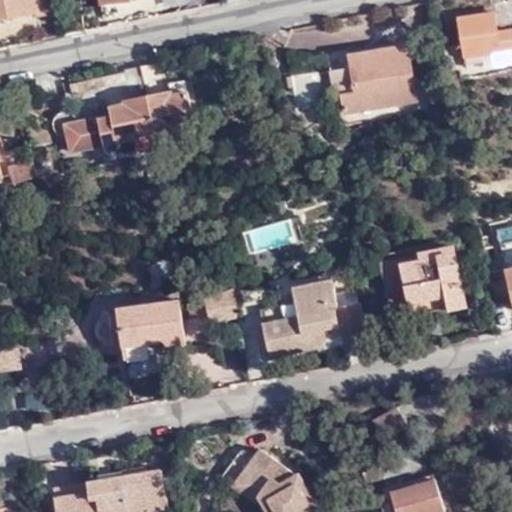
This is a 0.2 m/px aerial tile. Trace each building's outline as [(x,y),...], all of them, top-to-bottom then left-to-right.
[(59,11),(56,0),(0,0),(0,17),(37,10),(38,15),(59,11)] [(511,26),(501,28),(498,11),(460,16),(466,58),(484,55),(501,53),(511,51),(511,26)] [(408,45),(382,49),(383,59),(351,65),(356,90),(342,93),(345,112),(417,99),(408,45)] [(383,59),(382,49),(350,54),(351,65),(383,59)] [(501,53),(484,55),(485,67),(502,64),(501,53)] [(159,62),(142,65),(156,134),(195,127),(189,89),(174,92),(174,90),(165,91),(159,62)] [(63,137),(65,137),(69,137),(72,151),(104,144),(106,151),(119,148),(117,142),(135,138),(156,134),(142,65),(126,69),(131,98),(125,99),(126,104),(110,107),(112,117),(100,119),(100,117),(99,117),(79,121),(78,118),(77,116),(75,114),(73,113),(69,111),(62,111),(58,114),(55,117),(54,119),(53,125),(54,130),(57,134),(61,136),(63,137)] [(172,81),(174,90),(174,92),(189,89),(187,78),(172,81)] [(96,105),(99,117),(100,117),(100,119),(112,117),(110,107),(126,104),(125,99),(96,105)] [(135,138),(138,151),(158,147),(156,134),(135,138)] [(39,179),(35,161),(12,167),(16,185),(39,179)] [(188,190),(186,182),(171,184),(172,192),(188,190)] [(165,185),(151,187),(153,198),(167,196),(165,185)] [(422,259),(457,251),(456,244),(421,252),(422,259)] [(469,307),(457,251),(422,259),(403,262),(411,303),(449,295),(450,307),(451,310),(469,307)] [(362,303),(360,303),(341,307),(335,278),(296,286),(300,315),(265,321),(271,354),(321,344),(325,335),(343,334),(344,337),(358,334),(367,331),(362,303)] [(300,315),(296,286),(282,289),(284,304),(263,307),(265,321),(300,315)] [(413,315),(450,307),(449,295),(411,303),(413,315)] [(118,346),(126,345),(166,340),(167,349),(187,346),(182,299),(113,308),(114,310),(111,311),(105,314),(100,319),(99,322),(98,325),(98,331),(99,335),(101,338),(102,340),(105,342),(117,341),(118,346)] [(345,348),(361,346),(358,334),(344,337),(345,348)] [(0,348),(0,370),(23,367),(20,346),(0,348)] [(407,423),(398,406),(374,420),(383,437),(407,423)] [(302,474),(299,475),(295,479),(287,473),(290,469),(263,448),(256,458),(245,449),(223,476),(236,486),(243,475),(265,491),(262,495),(270,511),(311,511),(319,508),(302,474)] [(131,511),(151,508),(151,511),(171,508),(166,471),(150,473),(150,467),(125,470),(126,477),(103,480),(56,487),(59,511),(131,511)] [(295,479),(299,475),(290,469),(287,473),(295,479)] [(126,477),(125,470),(102,474),(103,480),(126,477)] [(387,494),(394,491),(437,478),(436,473),(386,487),(387,494)] [(257,502),(262,495),(265,491),(243,475),(236,486),(257,502)] [(447,511),(437,478),(394,491),(399,511),(447,511)] [(399,511),(394,491),(387,494),(382,496),(385,511),(399,511)]
